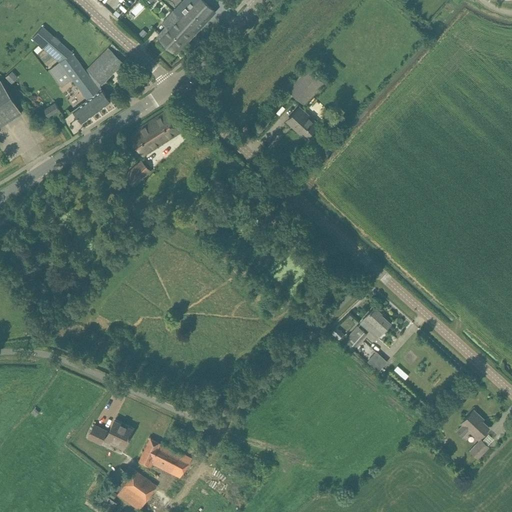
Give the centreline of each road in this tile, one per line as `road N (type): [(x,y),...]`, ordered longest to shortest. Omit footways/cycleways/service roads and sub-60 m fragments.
road 1 (residential): [(0,354),(53,356),(207,418),(229,414),(378,271)]
road 2 (unclassified): [(378,271),(173,87)]
road 3 (tertiary): [(0,198),(173,87)]
road 4 (unclassified): [(511,391),(378,271)]
road 5 (unclassified): [(173,87),(76,0)]
road 6 (tertiary): [(173,87),(258,0)]
